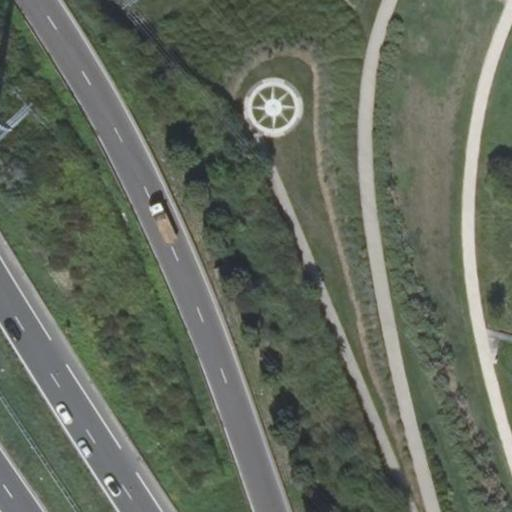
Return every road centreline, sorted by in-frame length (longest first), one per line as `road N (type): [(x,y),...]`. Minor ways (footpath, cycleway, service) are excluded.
road 1 (trunk): [(268,511),(207,338),(121,135),(36,0)]
road 2 (motorway): [(141,511),(0,284)]
